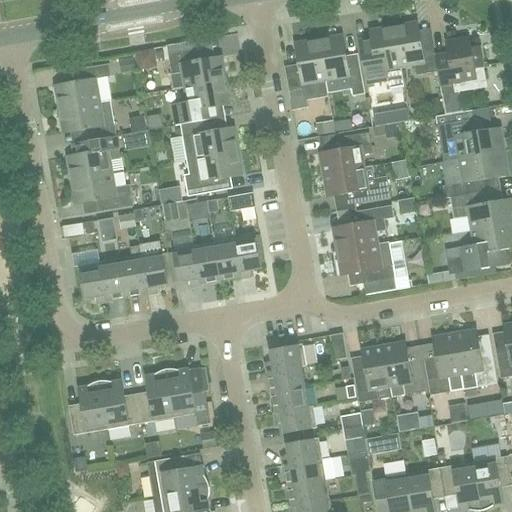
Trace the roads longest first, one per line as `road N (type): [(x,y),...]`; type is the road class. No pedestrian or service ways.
road 1 (residential): [(11,35),(68,334),(83,340),(224,318)]
road 2 (residential): [(257,0),(307,304)]
road 3 (residential): [(307,304),(347,319),(511,289)]
road 4 (tertiary): [(11,35),(208,0)]
road 5 (residential): [(260,511),(224,318)]
